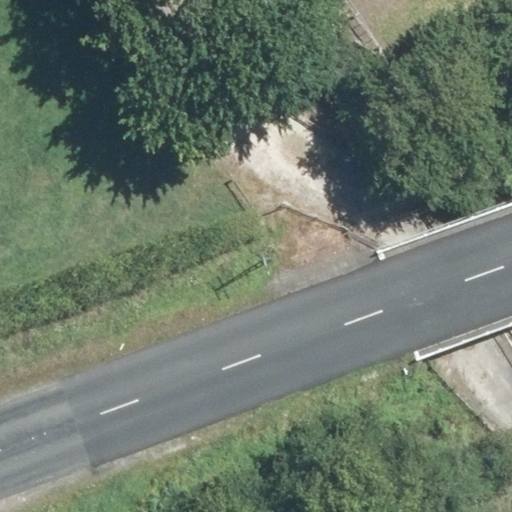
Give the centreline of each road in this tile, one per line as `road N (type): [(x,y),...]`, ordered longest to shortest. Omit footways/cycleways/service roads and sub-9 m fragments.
road 1 (track): [(511,413),(492,395),(401,225),(154,0)]
road 2 (tertiary): [(0,449),(511,264)]
